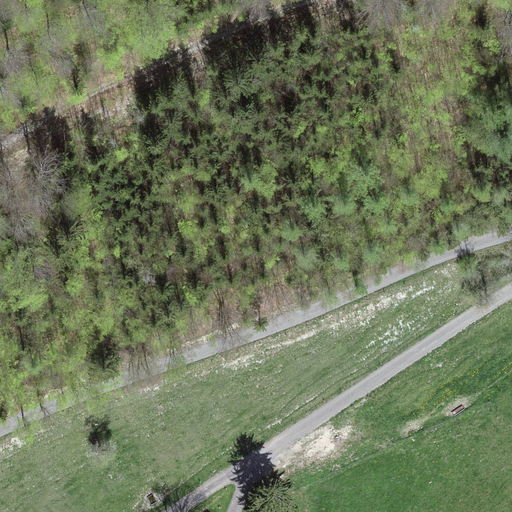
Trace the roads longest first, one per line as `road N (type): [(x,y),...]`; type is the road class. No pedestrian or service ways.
road 1 (unclassified): [(0,430),(511,227)]
road 2 (unclassified): [(511,290),(173,511)]
road 3 (track): [(0,140),(302,0)]
